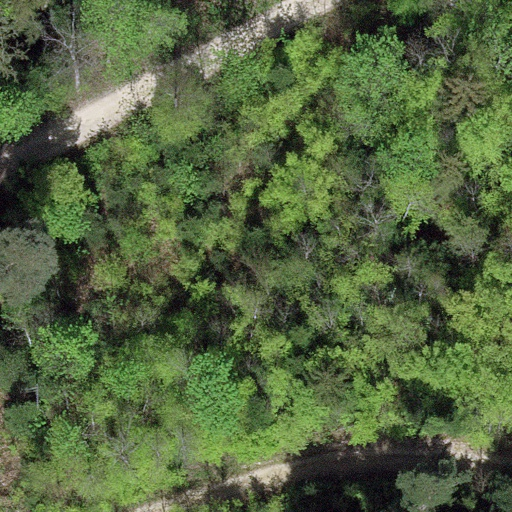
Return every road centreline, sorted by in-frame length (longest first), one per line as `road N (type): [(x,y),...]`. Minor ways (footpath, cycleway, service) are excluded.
road 1 (track): [(511,463),(383,447),(142,511)]
road 2 (track): [(0,169),(305,0)]
